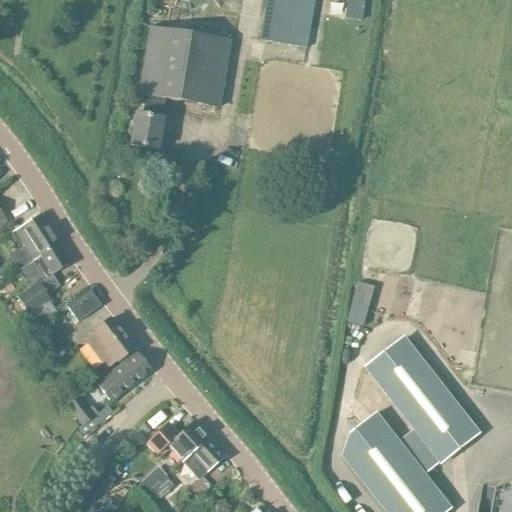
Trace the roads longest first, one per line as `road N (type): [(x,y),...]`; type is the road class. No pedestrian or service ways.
road 1 (unclassified): [(0,132),(170,372)]
road 2 (unclassified): [(170,372),(288,511)]
road 3 (residential): [(74,511),(113,428),(170,372)]
